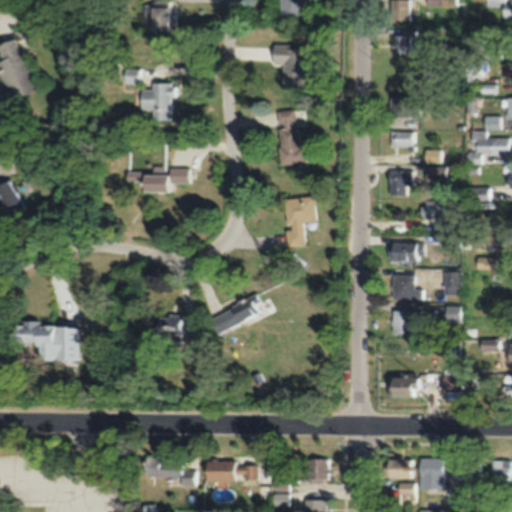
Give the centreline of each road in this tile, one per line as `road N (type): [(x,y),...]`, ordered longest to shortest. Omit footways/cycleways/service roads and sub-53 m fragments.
road 1 (residential): [(0,418),(511,424)]
road 2 (residential): [(365,511),(364,0)]
road 3 (residential): [(0,273),(62,251),(101,247),(204,259),(223,246),(239,187),(234,0)]
